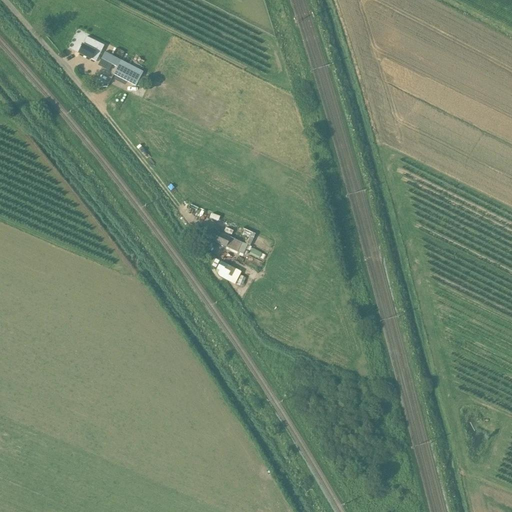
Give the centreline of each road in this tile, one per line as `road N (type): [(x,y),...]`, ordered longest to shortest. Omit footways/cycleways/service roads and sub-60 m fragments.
road 1 (track): [(188,220),(89,96)]
road 2 (unclassified): [(89,96),(3,0)]
